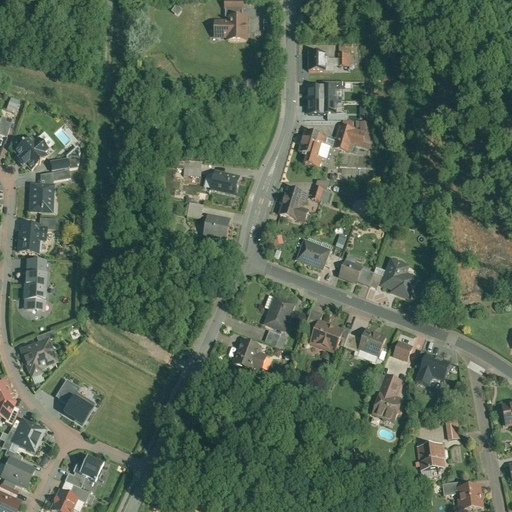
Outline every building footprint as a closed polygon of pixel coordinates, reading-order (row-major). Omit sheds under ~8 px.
[(242,3),(223,3),(222,13),(224,13),(224,24),(213,24),(212,43),(224,43),(224,46),(246,46),(246,21),(240,21),(240,13),(242,13),(242,3)] [(323,58),(306,58),(306,76),(323,76),(323,70),(327,70),(327,63),(327,62),(323,61),(323,58)] [(336,63),(336,72),(348,72),(348,58),(336,58),(336,63)] [(323,70),(323,76),(324,76),(324,80),(330,80),(330,78),(336,78),(336,72),(336,63),(327,63),(327,70),(323,70)] [(316,108),(319,108),(320,87),(310,87),(310,116),(316,116),(316,108)] [(335,115),(334,87),(322,88),(323,116),(335,115)] [(3,112),(13,115),(18,102),(8,99),(3,112)] [(0,123),(0,135),(5,138),(11,122),(2,119),(0,123)] [(333,142),(330,153),(345,158),(348,147),(359,150),(364,137),(337,129),(333,142)] [(324,141),(303,135),(301,141),(298,140),(297,146),(299,147),(296,157),(304,159),(301,169),(317,174),(320,164),(326,166),(330,153),(333,142),(324,140),(324,141)] [(29,139),(13,153),(30,172),(46,157),(43,154),(47,150),(38,139),(33,143),(29,139)] [(66,160),(50,163),(52,172),(68,169),(66,160)] [(69,172),(52,175),(54,183),(70,180),(69,172)] [(209,193),(232,199),(236,182),(213,176),(209,193)] [(30,186),(29,213),(52,214),(53,187),(30,186)] [(329,197),(312,191),(308,203),(325,208),(329,197)] [(307,198),(284,192),(282,200),(280,200),(277,210),(279,210),(276,220),(302,228),(307,213),(300,211),(301,207),(304,208),(307,198)] [(198,225),(201,210),(187,207),(184,222),(198,225)] [(228,222),(205,218),(201,242),(223,246),(228,222)] [(20,225),(19,252),(38,253),(38,241),(45,241),(45,228),(39,228),(39,226),(20,225)] [(338,236),(335,248),(342,250),(346,238),(338,236)] [(280,248),(278,241),(270,243),(273,250),(280,248)] [(302,244),(295,266),(321,275),(322,270),(326,259),(329,250),(319,246),(318,250),(302,244)] [(336,262),(326,259),(322,270),(332,274),(333,272),(336,262)] [(345,265),(342,264),(339,274),(336,283),(355,290),(356,287),(360,274),(361,271),(351,267),(353,263),(347,260),(345,265)] [(383,275),(381,281),(378,290),(381,292),(380,294),(407,303),(416,279),(405,275),(408,267),(388,260),(383,275)] [(26,275),(45,276),(46,263),(26,262),(26,275)] [(336,262),(333,272),(339,274),(342,264),(336,262)] [(374,272),(372,278),(381,281),(383,275),(374,272)] [(372,278),(360,274),(356,287),(368,291),(372,278)] [(26,275),(24,311),(44,312),(45,276),(26,275)] [(293,308),(272,301),(262,331),(283,338),(293,308)] [(303,332),(313,335),(316,325),(318,326),(321,319),(309,315),(303,332)] [(318,326),(316,325),(313,335),(307,350),(333,359),(336,351),(342,335),(341,334),(318,326)] [(37,339),(39,344),(49,340),(49,342),(55,340),(53,333),(37,339)] [(342,335),(336,351),(341,353),(346,339),(347,335),(341,333),(341,334),(342,335)] [(359,344),(355,354),(376,362),(384,342),(363,334),(359,344)] [(278,340),(267,336),(262,348),(274,353),(274,352),(278,342),(278,340)] [(346,339),(341,353),(354,358),(355,354),(359,344),(346,339)] [(49,342),(49,340),(39,344),(19,351),(29,379),(41,375),(40,371),(57,364),(49,342)] [(284,344),(278,342),(274,352),(280,354),(284,344)] [(398,343),(393,357),(407,362),(412,348),(398,343)] [(258,352),(237,345),(229,369),(250,376),(251,373),(259,376),(264,360),(256,357),(258,352)] [(427,357),(417,381),(429,385),(432,378),(444,382),(450,366),(427,357)] [(392,429),(402,403),(395,400),(401,382),(386,376),(370,421),(392,429)] [(69,407),(76,395),(79,390),(66,383),(55,399),(69,407)] [(6,384),(0,386),(0,418),(8,422),(15,404),(6,384)] [(95,405),(76,395),(69,407),(65,414),(84,425),(95,405)] [(511,406),(499,409),(504,432),(511,430),(511,406)] [(12,444),(34,454),(45,432),(22,421),(12,444)] [(456,432),(445,433),(446,437),(447,448),(457,447),(456,435),(456,432)] [(443,473),(440,448),(415,451),(418,476),(443,473)] [(10,460),(19,464),(21,459),(7,453),(5,458),(10,460)] [(86,478),(95,483),(103,465),(87,457),(82,468),(79,475),(82,476),(86,478)] [(1,479),(26,491),(35,471),(19,464),(10,460),(1,479)] [(79,475),(82,468),(77,466),(73,475),(75,475),(81,478),(82,476),(79,475)] [(68,476),(65,483),(74,488),(81,490),(86,478),(82,476),(81,478),(75,475),(73,478),(68,476)] [(2,487),(0,491),(0,495),(14,501),(17,494),(2,487)] [(441,499),(454,497),(454,493),(458,492),(458,487),(440,490),(441,499)] [(74,488),(69,499),(76,502),(85,506),(90,494),(81,490),(74,488)] [(480,511),(482,511),(479,489),(458,492),(454,493),(454,497),(456,511),(480,511)] [(59,494),(50,511),(70,511),(76,502),(69,499),(59,494)] [(0,495),(0,511),(16,511),(20,504),(14,501),(0,495)]
